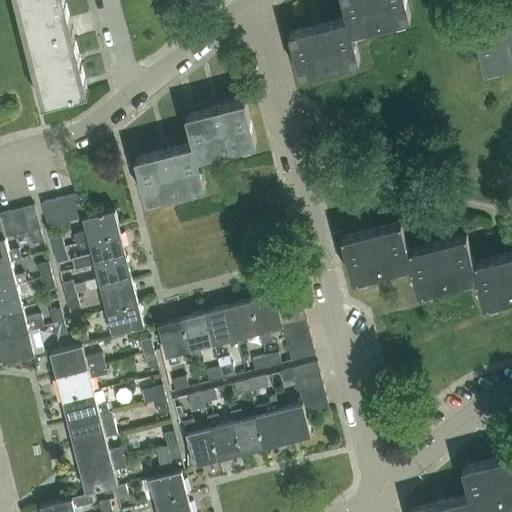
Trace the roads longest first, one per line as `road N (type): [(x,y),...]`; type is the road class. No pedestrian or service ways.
road 1 (residential): [(377,490),(251,1)]
road 2 (residential): [(377,490),(477,412),(511,399)]
road 3 (residential): [(130,97),(251,1)]
road 4 (residential): [(0,162),(94,125),(130,97)]
